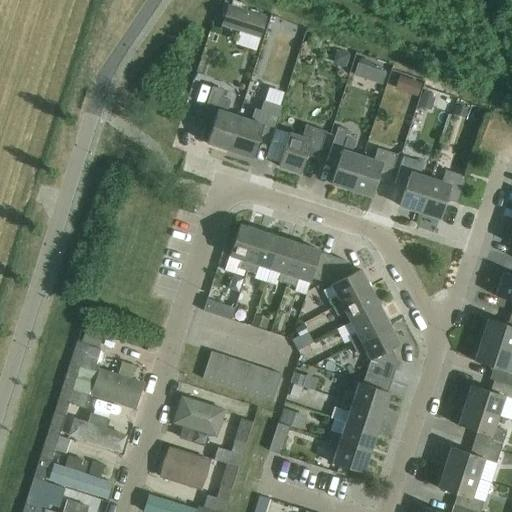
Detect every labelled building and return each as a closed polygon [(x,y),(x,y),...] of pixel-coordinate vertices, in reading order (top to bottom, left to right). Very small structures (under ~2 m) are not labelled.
[(268,14),(228,1),(222,22),(221,26),(260,38),(268,14)] [(286,14),(284,23),(305,29),(308,20),(286,14)] [(337,51),(333,63),(344,66),(348,55),(337,51)] [(357,65),(353,77),(367,81),(371,69),(357,65)] [(417,96),(420,87),(421,85),(408,81),(399,78),(395,89),(417,96)] [(273,84),(269,99),(285,103),(289,88),(273,84)] [(227,150),(238,117),(226,113),(230,101),(222,98),(224,90),(212,86),(201,121),(212,124),(206,144),(227,150)] [(424,96),(420,107),(430,110),(433,99),(424,96)] [(238,117),(227,150),(252,158),(258,139),(270,143),(281,107),(263,101),(260,110),(254,109),(250,121),(238,117)] [(467,111),(456,107),(453,116),(464,119),(467,111)] [(278,167),(300,174),(306,155),(317,158),(326,132),(305,125),(301,137),(289,133),(278,167)] [(351,191),(362,157),(351,154),(355,141),(346,138),(349,131),(337,127),(326,161),(337,165),(331,184),(351,191)] [(408,132),(405,143),(413,146),(417,135),(408,132)] [(362,157),(351,191),(371,197),(378,178),(389,182),(397,155),(377,148),(373,161),(362,157)] [(419,213),(430,179),(419,176),(423,163),(403,157),(394,183),(405,187),(399,206),(419,213)] [(430,179),(419,213),(440,219),(446,200),(457,204),(465,177),(445,170),(441,183),(430,179)] [(228,232),(223,248),(231,251),(224,270),(243,275),(244,271),(246,272),(259,231),(239,225),(236,235),(228,232)] [(259,231),(246,272),(251,273),(255,274),(257,268),(268,272),(269,269),(279,238),(259,231)] [(299,244),(279,238),(269,269),(280,273),(278,282),(286,284),(299,244)] [(320,251),(299,244),(286,284),(295,287),(298,279),(310,282),(311,279),(323,282),(331,256),(319,253),(320,251)] [(331,256),(323,282),(331,285),(331,286),(323,290),(332,308),(370,289),(360,270),(352,274),(345,261),(331,256)] [(511,276),(503,273),(495,296),(511,301),(511,276)] [(234,301),(241,287),(225,280),(218,294),(234,301)] [(370,289),(332,308),(337,316),(345,312),(350,322),(379,307),(370,289)] [(206,299),(202,311),(230,320),(234,309),(206,299)] [(356,333),(347,337),(352,345),(389,326),(379,307),(350,322),(356,333)] [(481,340),(511,350),(511,314),(510,314),(507,325),(488,319),(481,340)] [(252,326),(265,330),(268,321),(255,317),(252,326)] [(298,337),(307,333),(302,324),(294,329),(298,337)] [(389,326),(352,345),(356,353),(364,349),(370,360),(366,372),(391,381),(397,362),(391,349),(399,345),(389,326)] [(84,331),(80,343),(98,348),(102,337),(84,331)] [(511,350),(481,340),(474,362),(493,368),(489,379),(493,381),(511,386),(511,350)] [(80,343),(76,341),(62,387),(88,396),(90,396),(99,366),(96,365),(101,349),(98,348),(80,343)] [(214,383),(222,355),(211,352),(202,379),(214,383)] [(222,355),(214,383),(225,387),(234,359),(222,355)] [(234,359),(225,387),(237,390),(246,363),(234,359)] [(246,363),(237,390),(248,394),(257,367),(246,363)] [(257,367),(248,394),(260,398),(269,371),(257,367)] [(269,371),(260,398),(272,402),(281,374),(269,371)] [(93,397),(131,408),(138,383),(100,372),(93,397)] [(391,381),(366,372),(362,384),(358,383),(354,394),(345,392),(343,400),(382,413),(389,393),(387,392),(391,381)] [(305,377),(294,373),(290,383),(302,387),(305,377)] [(470,386),(464,406),(497,417),(504,397),(511,399),(511,386),(493,381),(490,392),(470,386)] [(289,396),(298,399),(302,388),(293,385),(289,396)] [(54,412),(47,433),(59,437),(65,415),(69,404),(84,409),(88,396),(62,387),(54,412)] [(220,410),(178,397),(171,423),(212,435),(220,410)] [(343,400),(340,409),(346,411),(342,422),(376,433),(382,413),(343,400)] [(497,417),(464,406),(457,426),(476,432),(473,443),(499,452),(506,431),(494,428),(497,417)] [(304,418),(282,410),(277,423),(300,430),(304,418)] [(245,444),(252,422),(240,419),(234,440),(230,453),(217,449),(213,460),(226,465),(237,468),(245,443),(245,444)] [(332,431),(330,440),(370,453),(376,433),(342,422),(334,419),(330,431),(332,431)] [(69,437),(115,451),(120,435),(74,421),(69,437)] [(280,455),(289,427),(277,423),(268,451),(280,455)] [(59,437),(47,433),(40,458),(51,461),(54,451),(64,455),(69,440),(59,437)] [(330,440),(327,449),(336,452),(332,463),(338,466),(336,473),(345,476),(347,469),(363,474),(370,453),(330,440)] [(499,452),(473,443),(469,454),(450,448),(444,468),(477,479),(483,460),(496,464),(499,452)] [(206,459),(165,447),(157,476),(197,488),(206,459)] [(51,461),(40,458),(33,479),(44,482),(51,461)] [(92,461),(88,473),(100,477),(103,465),(92,461)] [(237,468),(226,465),(219,486),(230,489),(231,489),(237,468)] [(47,481),(104,498),(108,483),(52,466),(47,481)] [(444,468),(437,488),(456,494),(453,505),(473,511),(479,511),(483,502),(471,498),(477,479),(444,468)] [(33,479),(25,504),(36,508),(42,509),(43,506),(47,508),(48,505),(59,508),(65,489),(59,487),(44,482),(33,479)] [(222,511),(230,489),(219,486),(215,499),(206,496),(203,508),(212,510),(216,511),(222,511)] [(195,511),(196,510),(146,495),(140,511),(195,511)] [(255,511),(254,511),(265,511),(269,499),(260,496),(255,511)]
